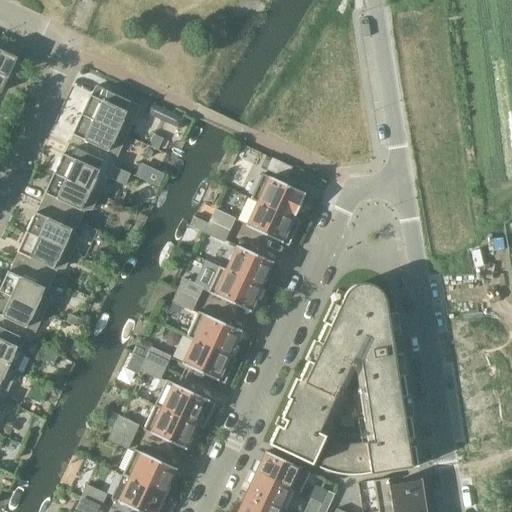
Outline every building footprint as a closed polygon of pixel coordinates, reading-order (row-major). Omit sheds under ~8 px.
[(1,42),(0,41),(0,92),(19,50),(8,45),(7,47),(0,44),(1,42)] [(85,103),(80,114),(126,136),(140,105),(96,85),(87,104),(85,103)] [(152,101),(147,111),(179,125),(184,116),(152,101)] [(112,165),(126,136),(80,114),(75,125),(77,126),(69,145),(112,165)] [(58,162),(53,173),(98,194),(105,180),(98,170),(103,161),(112,165),(69,145),(60,163),(58,162)] [(292,167),(272,158),(266,170),(286,179),(292,167)] [(50,185),(41,203),(81,222),(75,219),(80,210),(91,209),(98,194),(53,173),(48,184),(50,185)] [(262,174),(251,198),(300,221),(300,220),(293,217),(305,193),(262,174)] [(246,226),(288,246),(300,221),(251,198),(250,199),(257,202),(246,226)] [(81,222),(41,203),(33,222),(30,221),(25,232),(71,253),(78,238),(71,229),(75,220),(81,222)] [(209,221),(229,230),(235,218),(215,209),(209,221)] [(229,230),(209,221),(204,233),(224,242),(229,230)] [(22,244),(14,262),(53,281),(54,280),(48,278),(52,269),(64,268),(71,253),(25,232),(20,243),(22,244)] [(225,269),(219,266),(218,267),(268,290),(279,265),(272,262),(237,245),(225,269)] [(3,279),(0,286),(0,291),(43,312),(50,297),(44,288),(48,278),(53,281),(14,262),(5,281),(3,279)] [(267,291),(268,290),(218,267),(207,292),(249,312),(261,288),(267,291)] [(183,278),(177,290),(197,299),(203,287),(183,278)] [(268,444),(312,464),(325,436),(324,435),(318,433),(364,336),(370,338),(360,359),(373,441),(359,443),(356,443),(349,443),(345,443),(342,442),(339,441),(335,440),(332,439),(319,467),(323,469),(328,471),(332,472),(337,473),(341,474),(345,475),(349,475),(353,475),(362,474),(366,474),(417,466),(410,416),(404,416),(401,397),(406,396),(403,374),(397,375),(386,301),(385,298),(384,296),(383,294),(382,292),(380,290),(378,288),(376,286),(374,285),(371,284),(369,283),(367,283),(364,283),(361,283),(359,283),(357,284),(354,285),(352,286),(350,288),(348,289),(346,291),(345,293),(344,296),(330,324),(325,322),(316,342),(321,344),(313,362),(308,360),(298,380),(303,382),(295,400),(290,398),(280,418),(285,420),(282,427),(277,425),(268,444)] [(192,311),(197,299),(177,290),(172,301),(192,311)] [(0,327),(30,341),(43,312),(0,291),(0,327)] [(186,336),(236,359),(236,358),(229,355),(240,331),(198,311),(186,336)] [(0,363),(16,370),(23,356),(16,346),(20,337),(29,342),(30,341),(0,327),(0,363)] [(217,381),(224,384),(236,359),(186,336),(186,337),(193,340),(181,364),(217,381)] [(67,352),(67,348),(65,345),(60,344),(56,347),(56,351),(59,354),(63,354),(67,352)] [(170,356),(150,347),(145,358),(165,368),(170,356)] [(130,367),(138,370),(142,360),(134,357),(130,367)] [(140,370),(159,380),(165,368),(145,358),(140,370)] [(0,398),(2,400),(16,370),(0,363),(0,398)] [(215,403),(208,400),(173,383),(161,407),(155,404),(154,405),(203,428),(215,403)] [(143,430),(185,450),(196,425),(203,429),(203,428),(154,405),(143,430)] [(101,420),(112,426),(117,415),(106,410),(101,420)] [(138,425),(118,416),(113,427),(133,437),(138,425)] [(107,439),(127,449),(133,437),(113,427),(107,439)] [(134,449),(122,474),(171,497),(172,496),(165,493),(176,469),(134,449)] [(265,451),(255,473),(290,489),(299,493),(309,472),(300,467),(265,451)] [(255,473),(245,493),(285,511),(288,511),(281,509),(290,489),(255,473)] [(117,502),(139,511),(164,511),(171,497),(122,474),(122,475),(128,478),(117,502)] [(374,486),(404,482),(403,476),(373,480),(374,486)] [(378,511),(423,504),(420,479),(404,482),(374,486),(378,511)] [(106,494),(86,485),(81,496),(101,506),(106,494)] [(321,503),(328,507),(334,494),(327,490),(321,503)] [(285,511),(245,493),(236,511),(285,511)] [(75,508),(83,511),(97,511),(101,506),(81,496),(75,508)] [(325,511),(328,507),(321,503),(316,511),(325,511)]
